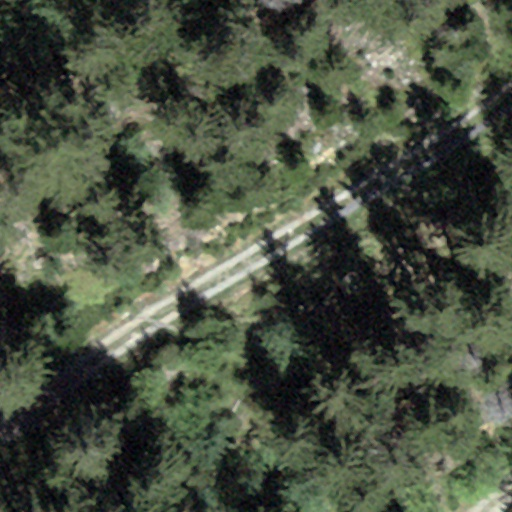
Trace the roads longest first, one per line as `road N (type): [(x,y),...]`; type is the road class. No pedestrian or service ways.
road 1 (track): [(511,99),(0,444)]
road 2 (track): [(439,147),(24,89),(0,96)]
